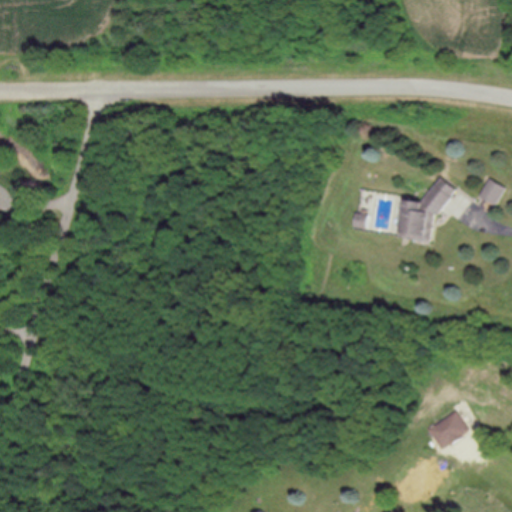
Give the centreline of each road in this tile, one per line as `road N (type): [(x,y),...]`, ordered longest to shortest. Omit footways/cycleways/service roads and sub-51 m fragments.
road 1 (residential): [(511,98),(396,84),(0,89)]
road 2 (residential): [(100,89),(0,447)]
